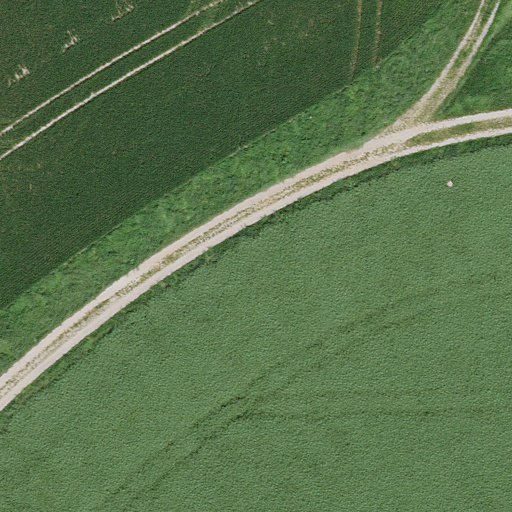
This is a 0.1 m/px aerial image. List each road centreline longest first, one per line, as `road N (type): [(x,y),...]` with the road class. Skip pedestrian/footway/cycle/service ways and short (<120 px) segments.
road 1 (track): [(0,398),(215,229),(403,141)]
road 2 (track): [(403,141),(491,0)]
